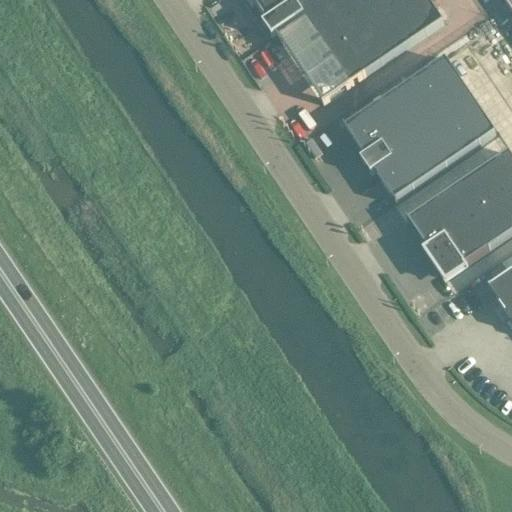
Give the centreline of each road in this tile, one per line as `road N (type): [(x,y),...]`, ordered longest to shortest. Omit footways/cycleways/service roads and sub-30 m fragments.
road 1 (unclassified): [(511,453),(460,418),(411,367),(166,0)]
road 2 (trunk): [(164,511),(0,268)]
